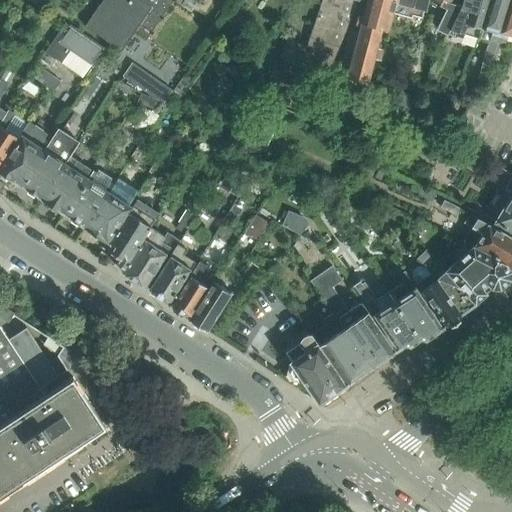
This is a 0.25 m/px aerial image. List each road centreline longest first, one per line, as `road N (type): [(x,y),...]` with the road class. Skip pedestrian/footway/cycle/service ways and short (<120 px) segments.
road 1 (residential): [(298,453),(246,391),(0,234)]
road 2 (residential): [(298,453),(511,311)]
road 3 (residential): [(426,511),(346,453),(298,453)]
